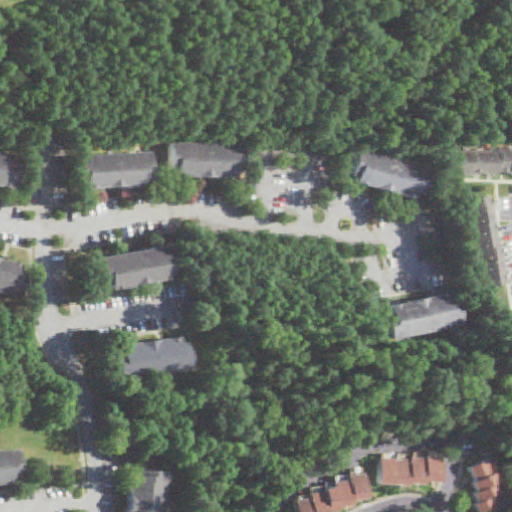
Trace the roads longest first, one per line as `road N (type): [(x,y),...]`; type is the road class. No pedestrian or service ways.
road 1 (residential): [(0,218),(42,229),(101,228),(171,211),(352,242),(435,227)]
road 2 (residential): [(95,511),(96,437),(51,320),(42,229)]
road 3 (residential): [(271,511),(378,448),(431,444),(449,446),(452,462),(437,511)]
